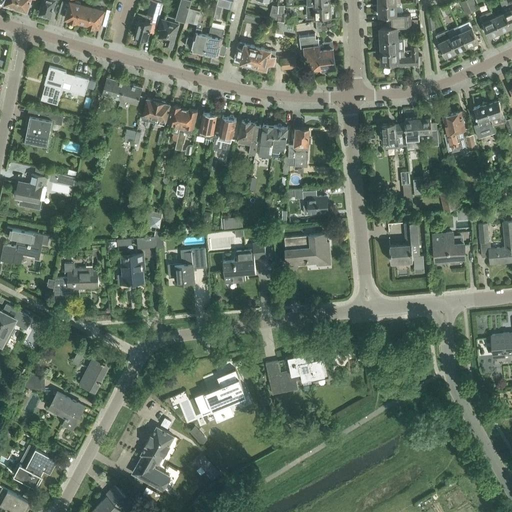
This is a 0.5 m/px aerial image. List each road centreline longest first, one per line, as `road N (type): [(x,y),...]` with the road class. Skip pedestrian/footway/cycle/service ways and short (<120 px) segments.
road 1 (residential): [(58,511),(149,344),(366,307)]
road 2 (residential): [(348,98),(216,84),(25,31)]
road 3 (residential): [(366,307),(348,98)]
road 4 (residential): [(511,488),(456,387),(445,301)]
road 5 (residential): [(357,96),(431,88),(511,54)]
road 6 (residential): [(0,149),(25,31)]
